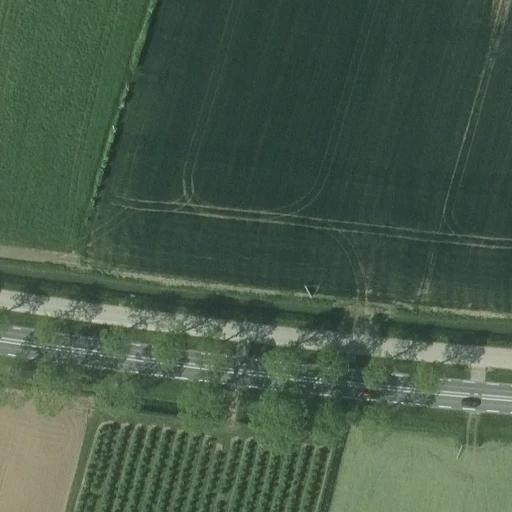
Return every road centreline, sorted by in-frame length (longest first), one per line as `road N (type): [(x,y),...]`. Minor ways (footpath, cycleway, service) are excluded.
road 1 (primary): [(511,405),(124,363),(0,340)]
road 2 (unclassified): [(511,354),(0,297)]
